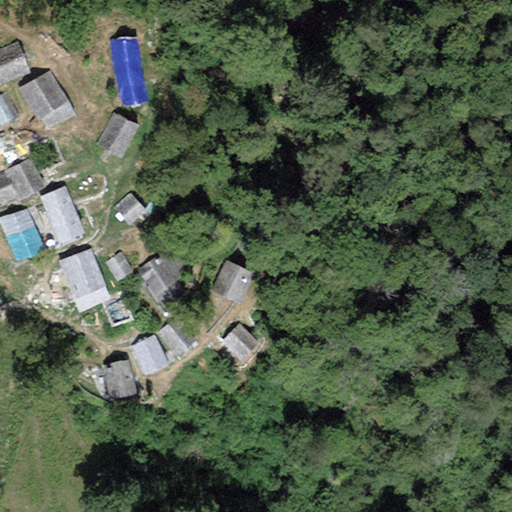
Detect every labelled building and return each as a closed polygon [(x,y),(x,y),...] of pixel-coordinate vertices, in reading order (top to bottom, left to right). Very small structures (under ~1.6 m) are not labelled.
[(139,38),(110,41),(118,108),(147,105),(139,38)] [(19,41),(0,48),(0,71),(6,84),(33,73),(19,41)] [(50,71),(17,88),(38,121),(41,119),(46,128),(74,115),(69,101),(50,71)] [(0,95),(0,127),(19,118),(6,92),(0,95)] [(138,126),(112,113),(95,145),(121,158),(138,126)] [(29,159),(0,173),(0,208),(0,209),(45,187),(29,159)] [(64,186),(38,196),(57,244),(83,234),(64,186)] [(129,192),(112,208),(128,225),(145,210),(129,192)] [(27,208),(0,218),(0,224),(15,263),(44,252),(27,208)] [(58,261),(65,281),(98,268),(90,249),(58,261)] [(120,252),(104,263),(117,281),(133,270),(120,252)] [(154,257),(137,270),(156,297),(183,276),(168,254),(156,260),(154,257)] [(253,273),(224,260),(210,291),(239,304),(253,273)] [(105,288),(98,268),(65,281),(73,300),(105,288)] [(122,297),(101,304),(110,331),(131,324),(122,297)] [(172,318),(155,333),(175,357),(193,343),(172,318)] [(259,344),(238,324),(219,340),(241,361),(259,344)] [(154,335),(131,346),(145,376),(168,365),(154,335)] [(102,370),(112,404),(138,396),(126,359),(109,363),(111,368),(102,370)]
